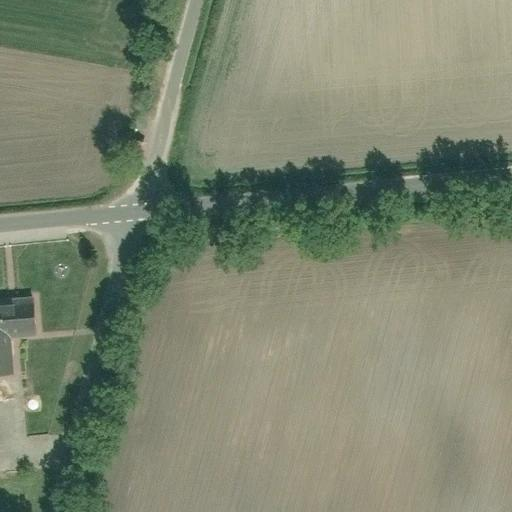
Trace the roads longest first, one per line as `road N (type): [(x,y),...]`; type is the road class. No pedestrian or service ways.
road 1 (unclassified): [(136,211),(511,177)]
road 2 (residential): [(136,211),(55,511)]
road 3 (residential): [(194,0),(136,211)]
road 4 (unclassified): [(0,224),(136,211)]
